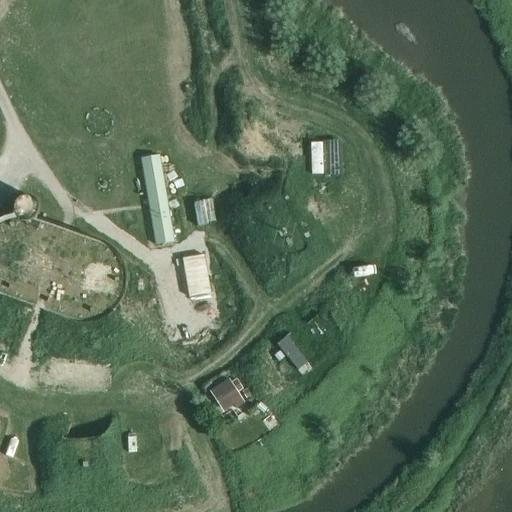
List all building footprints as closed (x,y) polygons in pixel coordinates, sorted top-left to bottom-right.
[(139,158),(154,244),(173,241),(158,155),(139,158)] [(279,184),(235,212),(276,275),(320,247),(279,184)] [(13,212),(15,215),(16,217),(22,219),(27,220),(30,219),(34,216),(36,213),(38,209),(38,205),(36,201),(33,197),(30,195),(26,194),(21,195),(18,197),(15,200),(13,203),(12,208),(13,212)] [(60,229),(30,219),(27,220),(22,219),(16,217),(15,215),(12,214),(10,214),(8,214),(2,216),(0,216),(0,293),(79,322),(83,322),(87,323),(93,322),(100,319),(108,316),(114,311),(120,304),(123,297),(126,287),(127,279),(126,272),(125,265),(122,258),(119,254),(115,250),(110,248),(106,245),(72,234),(60,229)] [(285,336),(276,343),(297,369),(307,361),(285,336)] [(112,471),(112,416),(110,423),(107,429),(104,433),(101,435),(97,437),(91,438),(80,438),(70,438),(65,437),(66,426),(62,430),(60,434),(57,439),(57,444),(57,472),(112,471)]
